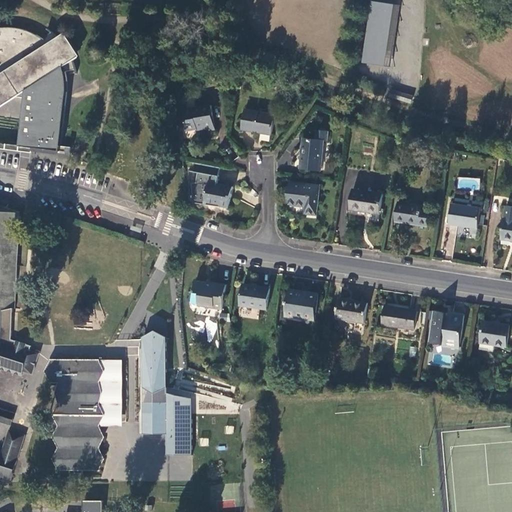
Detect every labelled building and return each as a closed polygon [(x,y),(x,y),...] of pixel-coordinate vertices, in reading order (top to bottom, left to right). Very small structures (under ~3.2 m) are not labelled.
[(406,7),(375,4),(366,68),(397,73),(406,7)] [(21,29),(18,29),(15,29),(9,28),(3,29),(0,29),(0,110),(17,99),(21,100),(26,100),(21,146),(21,148),(33,149),(61,153),(69,84),(67,73),(77,69),(76,62),(73,55),(70,49),(66,44),(61,39),(53,32),(47,40),(42,37),(37,34),(32,32),(26,30),(21,29)] [(70,49),(73,55),(76,62),(80,59),(64,36),(61,39),(66,44),(70,49)] [(394,91),(393,91),(391,97),(413,104),(415,98),(394,91)] [(212,107),(197,109),(195,95),(189,96),(189,93),(186,94),(184,96),(186,110),(185,110),(188,131),(205,129),(205,133),(216,131),(212,107)] [(243,129),(273,135),(275,115),(246,110),(243,129)] [(321,171),(325,141),(305,139),(302,168),(321,171)] [(229,208),(233,187),(218,184),(220,167),(196,163),(194,172),(199,173),(198,183),(193,183),(195,203),(208,205),(208,204),(229,208)] [(318,214),(321,185),(291,182),(289,204),(306,206),(305,213),(318,214)] [(350,208),(381,214),(385,195),(354,190),(350,208)] [(396,221),(429,227),(431,210),(423,209),(423,207),(400,203),(396,221)] [(457,225),(478,229),(481,208),(453,203),(449,224),(457,225)] [(0,311),(14,308),(17,265),(20,212),(0,205),(0,311)] [(503,239),(511,240),(511,207),(506,207),(503,239)] [(199,306),(223,310),(227,285),(214,283),(214,285),(196,282),(194,292),(201,293),(199,306)] [(241,305),(267,309),(271,287),(245,284),(241,305)] [(286,316),(297,317),(298,314),(316,316),(320,295),(290,291),(286,316)] [(337,318),(365,322),(368,302),(340,299),(337,318)] [(382,324),(415,329),(417,311),(417,310),(386,305),(382,324)] [(0,363),(4,355),(12,340),(14,308),(0,311),(0,363)] [(430,343),(434,344),(460,348),(464,316),(452,314),(452,317),(447,316),(447,313),(435,311),(430,343)] [(485,320),(481,343),(495,345),(507,346),(510,325),(485,320)] [(166,387),(166,339),(157,333),(145,338),(145,387),(144,428),(169,430),(169,451),(189,453),(190,388),(166,387)] [(4,355),(0,363),(0,368),(23,375),(24,371),(33,374),(40,354),(31,351),(32,346),(12,340),(4,355)] [(495,345),(481,343),(481,349),(493,351),(495,345)] [(460,348),(434,344),(433,350),(442,352),(442,350),(459,353),(460,348)] [(102,437),(99,427),(102,416),(100,404),(100,382),(102,370),(101,360),(53,360),(51,371),(52,382),(60,382),(60,403),(58,415),(60,425),(58,437),(60,448),(58,459),(60,469),(99,469),(102,459),(99,448),(102,437)] [(102,416),(99,427),(125,427),(124,360),(101,360),(102,370),(100,382),(100,404),(102,416)] [(0,421),(12,425),(15,414),(0,408),(0,421)] [(12,480),(26,436),(11,431),(3,454),(0,453),(0,480),(1,477),(12,480)] [(102,511),(102,501),(85,501),(84,511),(102,511)]
